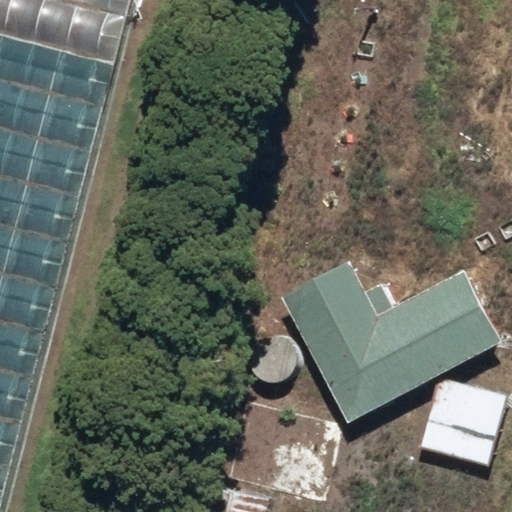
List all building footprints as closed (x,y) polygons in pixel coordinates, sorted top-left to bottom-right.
[(153,0),(0,0),(0,499),(24,506),(153,0)] [(511,0),(443,0),(423,76),(481,92),(511,100),(511,0)] [(386,284),(369,252),(302,288),(331,343),(369,415),(511,338),(511,307),(487,260),(414,299),(401,275),(386,284)] [(511,433),(511,388),(452,372),(432,444),(504,463),(511,433)] [(314,458),(326,396),(280,387),(267,448),(314,458)] [(279,511),(283,496),(242,487),(237,511),(279,511)]
